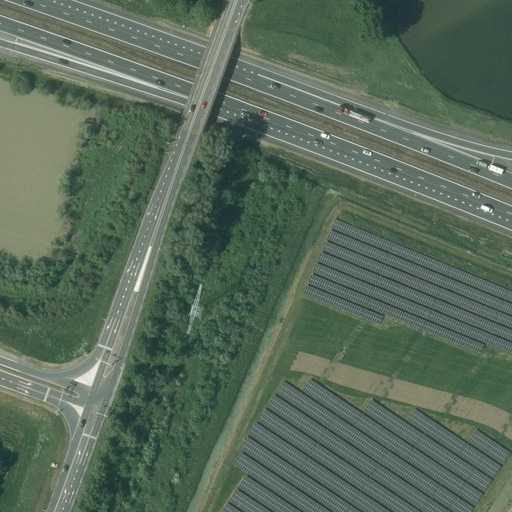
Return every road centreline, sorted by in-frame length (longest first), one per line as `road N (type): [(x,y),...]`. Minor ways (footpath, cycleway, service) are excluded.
road 1 (motorway): [(219,102),(511,215)]
road 2 (motorway): [(511,182),(240,76)]
road 3 (motorway): [(511,157),(240,76)]
road 4 (primary): [(104,405),(187,136)]
road 5 (primary): [(187,136),(93,394)]
road 6 (motorway): [(0,24),(219,102)]
road 7 (motorway): [(240,76),(22,0)]
road 8 (motorway): [(0,45),(219,102)]
road 9 (primary): [(187,136),(235,0)]
